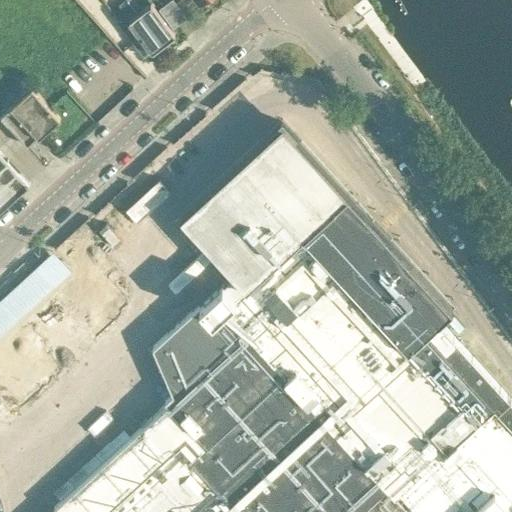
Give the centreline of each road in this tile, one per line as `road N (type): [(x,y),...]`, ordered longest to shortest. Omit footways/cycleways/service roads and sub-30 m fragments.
road 1 (unknown): [(511,364),(353,180),(283,199),(198,270)]
road 2 (unclassified): [(0,256),(281,0)]
road 3 (unclassified): [(511,289),(323,37),(281,0)]
road 4 (unknown): [(198,270),(92,373)]
road 5 (unknown): [(0,270),(92,373)]
